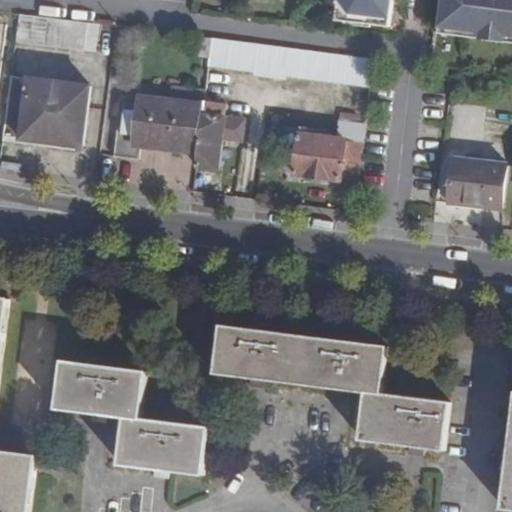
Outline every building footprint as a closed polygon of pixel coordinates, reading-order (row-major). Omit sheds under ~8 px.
[(335,0),(337,3),(334,24),(387,29),(391,0),(335,0)] [(511,0),(439,0),(436,30),(511,40),(511,0)] [(98,25),(19,15),(16,42),(96,50),(99,25),(98,25)] [(211,39),(199,37),(196,58),(209,59),(211,39)] [(209,59),(209,63),(254,69),(254,74),(285,77),(286,72),(371,83),(374,59),(211,39),(209,59)] [(94,77),(13,67),(6,128),(87,137),(94,77)] [(205,102),(199,150),(198,165),(220,168),(224,136),(244,139),(246,119),(226,117),(227,102),(225,101),(226,89),(206,86),(205,102)] [(144,144),(199,150),(205,102),(123,94),(116,154),(142,157),(144,144)] [(343,178),(360,180),(367,122),(340,119),(339,137),(310,135),(310,129),(303,127),(296,174),(343,180),(343,178)] [(511,165),(457,159),(452,205),(505,211),(511,165)] [(0,511),(31,511),(38,460),(0,455),(0,391),(11,302),(0,300),(0,511)] [(263,387),(263,380),(327,387),(327,394),(342,396),(343,389),(368,391),(362,440),(409,445),(408,452),(422,454),(423,447),(444,450),(449,401),(383,394),(389,347),(224,327),(218,375),(251,378),(251,385),(263,387)] [(64,363),(58,410),(92,414),(91,421),(106,423),(106,415),(126,418),(120,466),(156,470),(156,476),(170,478),(171,471),(205,475),(212,429),(140,420),(146,373),(64,363)] [(511,511),(511,442),(503,511),(511,511)]
